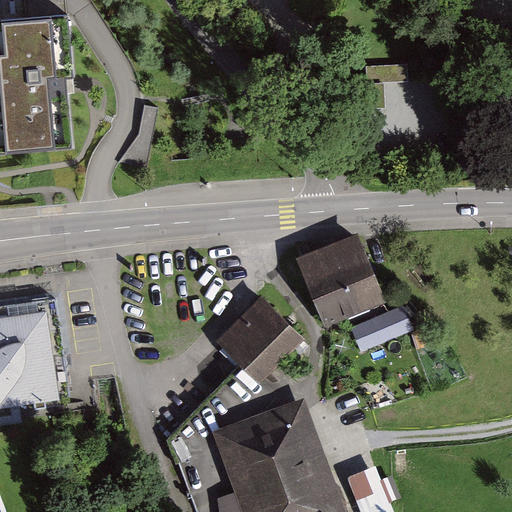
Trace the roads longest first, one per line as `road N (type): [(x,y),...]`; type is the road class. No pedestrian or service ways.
road 1 (tertiary): [(0,244),(333,212)]
road 2 (track): [(177,511),(112,320),(98,230)]
road 3 (residential): [(333,212),(326,180),(176,0)]
road 4 (tertiary): [(333,212),(511,204)]
